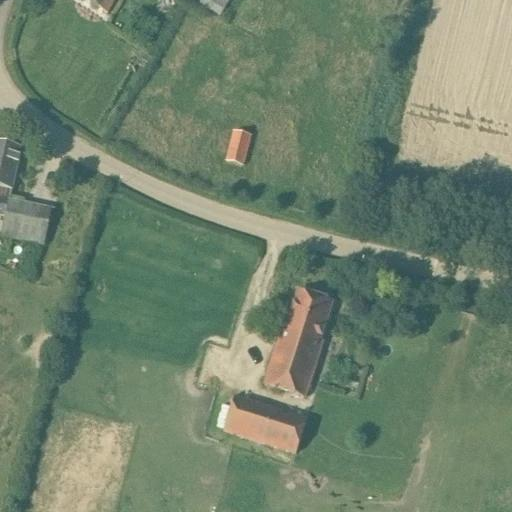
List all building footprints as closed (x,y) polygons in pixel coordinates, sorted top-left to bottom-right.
[(80,0),(106,16),(115,0),(80,0)] [(230,0),(202,0),(199,5),(219,18),(230,0)] [(251,138),(232,133),(225,163),(244,167),(251,138)] [(21,151),(0,145),(0,217),(5,219),(0,236),(0,237),(44,247),(51,209),(10,201),(21,151)] [(331,308),(297,297),(285,333),(282,332),(264,388),(304,401),(321,347),(319,346),(331,308)] [(307,421),(234,398),(223,434),(296,457),(307,421)]
